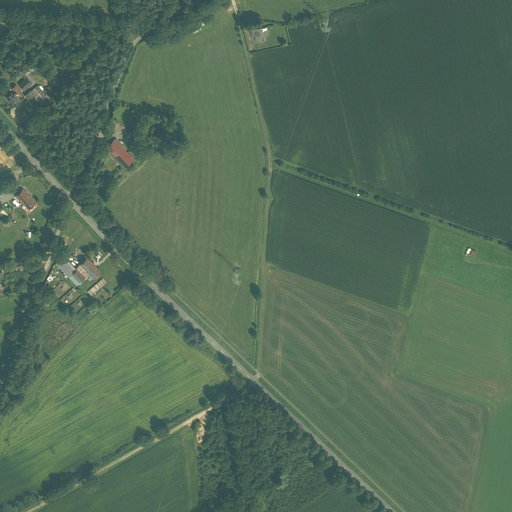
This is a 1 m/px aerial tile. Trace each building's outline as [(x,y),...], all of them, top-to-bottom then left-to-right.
[(262,28),(251,31),(253,38),(255,37),(257,43),(265,41),(262,28)] [(34,88),(25,78),(5,97),(15,107),(25,97),(38,111),(53,97),(39,83),(34,88)] [(134,158),(113,138),(104,148),(125,168),(134,158)] [(39,208),(23,189),(12,198),(29,217),(39,208)] [(64,255),(56,264),(77,286),(89,275),(93,280),(102,272),(87,256),(76,267),(64,255)]
